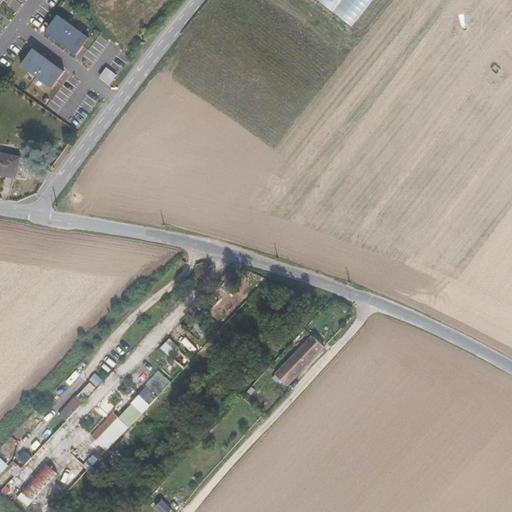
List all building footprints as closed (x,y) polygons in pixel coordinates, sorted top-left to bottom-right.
[(319,0),(354,24),(372,0),(319,0)] [(60,17),(48,33),(78,56),(90,40),(60,17)] [(35,49),(22,66),(52,88),(64,72),(35,49)] [(0,174),(19,178),(23,158),(0,153),(0,174)] [(33,159),(23,158),(19,178),(29,180),(33,159)] [(270,378),(275,383),(311,344),(306,340),(270,378)] [(318,350),(311,344),(275,383),(281,389),(318,350)] [(164,347),(159,352),(168,361),(173,355),(164,347)] [(164,394),(174,383),(160,369),(150,380),(164,394)] [(70,419),(87,400),(80,394),(63,413),(70,419)] [(100,459),(144,413),(134,403),(120,417),(115,412),(92,436),(103,446),(95,454),(100,459)] [(17,444),(34,427),(29,423),(13,440),(17,444)] [(14,503),(16,504),(45,472),(43,470),(17,497),(17,499),(14,503)] [(55,481),(45,472),(16,504),(24,511),(27,508),(29,509),(55,481)] [(163,511),(168,511),(172,508),(162,501),(157,507),(163,511)]
